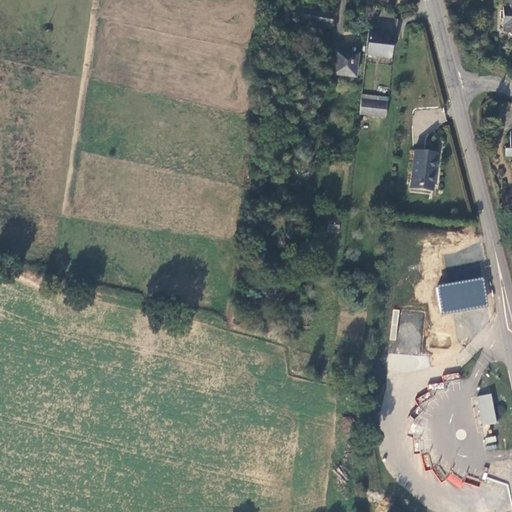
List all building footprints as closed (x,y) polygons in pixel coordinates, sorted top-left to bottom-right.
[(511,0),(505,0),(505,4),(502,4),(502,24),(504,24),(504,31),(511,30),(511,0)] [(331,30),(334,13),(290,5),(287,21),(331,30)] [(395,33),(369,30),(366,55),(393,58),(395,33)] [(336,51),(333,76),(357,78),(360,53),(336,51)] [(270,93),(268,109),(294,112),(296,96),(270,93)] [(361,94),(359,115),(386,117),(388,97),(361,94)] [(439,152),(415,149),(411,187),(434,190),(439,152)] [(339,233),(340,217),(328,216),(327,232),(339,233)] [(435,285),(440,314),(489,305),(483,277),(435,285)] [(494,395),(479,398),(485,427),(492,426),(500,424),(494,395)]
